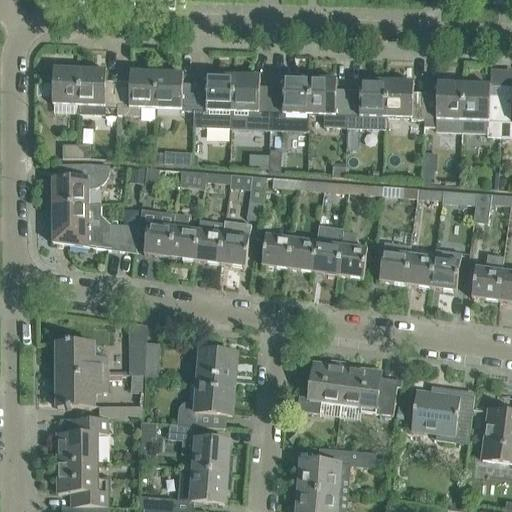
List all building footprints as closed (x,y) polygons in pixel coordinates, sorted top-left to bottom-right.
[(79,109),(81,73),(54,72),(53,108),(73,108),(79,109)] [(107,74),(81,73),(79,109),(79,117),(105,118),(105,111),(118,112),(119,84),(107,83),(107,74)] [(156,111),(157,75),(131,74),(131,84),(119,84),(118,112),(117,118),(141,119),(141,111),(156,111)] [(184,76),(157,75),(156,111),(181,112),(181,114),(194,114),(195,87),(183,86),(184,76)] [(233,124),(233,114),(235,78),(208,77),(207,87),(195,87),(194,114),(194,123),(233,124)] [(261,79),(235,78),(233,114),(249,114),(248,122),(271,124),(271,117),(273,89),(260,89),(261,79)] [(310,117),(311,81),(284,80),(284,90),(273,89),(271,117),(284,118),(284,116),(293,116),(293,124),(310,125),(310,117)] [(337,82),(311,81),(310,117),(325,117),(325,129),(347,129),(347,120),(348,92),(337,92),(337,82)] [(386,120),(387,84),(361,83),(361,93),(348,92),(347,120),(360,120),(360,119),(386,120)] [(414,85),(387,84),(386,120),(411,121),(411,122),(424,123),(425,95),(413,95),(414,85)] [(462,136),(464,87),(438,86),(438,96),(425,95),(424,123),(424,129),(437,129),(436,135),(462,136)] [(491,88),(464,87),(462,136),(488,136),(488,140),(500,140),(501,98),(490,98),(491,88)] [(511,98),(501,98),(500,140),(511,140),(511,98)] [(63,162),(90,162),(90,148),(63,148),(63,162)] [(269,173),(269,176),(281,177),(282,154),(270,154),(269,159),(269,173)] [(111,168),(92,168),(63,168),(63,181),(53,181),(53,206),(90,206),(90,192),(93,192),(97,191),(102,189),(104,187),(108,182),(110,176),(111,168)] [(346,170),(334,169),(333,180),(346,181),(346,170)] [(157,197),(159,182),(160,173),(148,172),(145,196),(157,197)] [(181,183),(182,174),(166,173),(166,182),(181,183)] [(206,185),(206,176),(190,175),(189,184),(206,185)] [(231,178),(216,177),(215,185),(231,187),(231,178)] [(243,187),(244,179),(232,178),(232,186),(243,187)] [(264,204),(266,181),(254,180),(252,194),(248,222),(261,224),(264,204)] [(300,192),(300,184),(284,182),(284,190),(300,192)] [(324,194),(325,185),(309,184),(308,192),(324,194)] [(349,196),(349,187),(334,186),(333,195),(349,196)] [(375,198),(376,189),(360,188),(359,197),(375,198)] [(401,200),(417,201),(418,192),(402,191),(401,200)] [(442,202),(443,194),(427,193),(426,201),(442,202)] [(477,205),(477,197),(459,195),(458,209),(476,210),(477,205)] [(510,210),(511,200),(477,197),(477,205),(476,210),(474,225),(489,227),(491,208),(510,210)] [(136,256),(139,236),(140,228),(111,228),(102,219),(102,206),(90,206),(53,206),(53,246),(89,251),(90,250),(136,256)] [(177,217),(175,230),(171,261),(183,262),(185,266),(191,267),(193,264),(195,264),(199,234),(188,232),(190,219),(177,217)] [(220,267),(224,237),(225,227),(201,224),(199,234),(195,264),(220,267)] [(171,261),(175,230),(149,227),(144,257),(171,261)] [(338,279),(344,234),(343,234),(341,248),(317,245),(313,276),(338,279)] [(364,283),(367,263),(368,252),(356,250),(358,236),(344,234),(338,279),(364,283)] [(220,267),(246,271),(250,240),(224,237),(220,267)] [(289,272),(293,242),(267,238),(262,269),(289,272)] [(313,276),(317,245),(293,242),(289,272),(313,276)] [(430,291),(457,295),(462,256),(435,253),(434,261),(430,291)] [(405,288),(409,257),(384,254),(380,285),(405,288)] [(430,291),(434,261),(409,257),(405,288),(430,291)] [(497,304),(502,274),(503,260),(487,258),(485,272),(476,271),(472,301),(497,304)] [(511,306),(511,275),(502,274),(497,304),(511,306)] [(58,365),(58,379),(108,378),(108,361),(94,361),(94,348),(94,346),(57,346),(57,352),(53,352),(53,365),(58,365)] [(145,378),(147,346),(128,346),(129,377),(145,378)] [(147,346),(145,378),(145,382),(158,383),(161,347),(147,346)] [(98,349),(94,348),(94,361),(108,361),(107,358),(106,355),(104,352),(101,350),(98,349)] [(193,354),(191,374),(190,385),(235,389),(238,357),(193,354)] [(297,414),(317,416),(319,404),(342,407),(347,372),(346,372),(345,366),(333,364),(331,370),(315,368),(314,375),(303,373),(297,414)] [(380,387),(381,380),(381,377),(347,372),(342,407),(362,409),(362,413),(394,417),(397,389),(380,387)] [(108,395),(108,381),(108,378),(58,379),(58,392),(53,391),(53,404),(58,404),(58,410),(67,410),(67,412),(97,412),(97,395),(108,395)] [(233,419),(235,389),(190,385),(189,405),(185,405),(182,407),(180,411),(179,413),(178,427),(226,431),(227,430),(222,429),(223,418),(233,419)] [(417,394),(414,414),(412,432),(438,435),(437,440),(469,445),(475,397),(474,397),(473,402),(461,400),(462,396),(443,393),(442,397),(417,394)] [(143,422),(144,409),(100,410),(100,422),(110,422),(143,422)] [(511,415),(489,413),(483,462),(511,466),(511,415)] [(98,438),(110,438),(110,422),(100,422),(72,423),(72,436),(58,437),(58,446),(59,446),(59,467),(98,466),(98,438)] [(142,425),(141,440),(177,441),(178,427),(142,425)] [(286,438),(294,447),(300,442),(292,433),(286,438)] [(196,443),(185,442),(183,458),(195,459),(194,473),(228,476),(228,474),(232,474),(234,460),(229,460),(231,445),(196,442),(196,443)] [(150,469),(152,449),(141,449),(140,469),(150,469)] [(377,456),(347,454),(327,452),(326,466),(301,464),(299,494),(339,497),(341,481),(350,482),(351,468),(375,470),(377,456)] [(99,483),(98,466),(59,467),(59,487),(58,487),(58,497),(81,496),(81,509),(111,509),(111,483),(99,483)] [(228,476),(194,473),(181,472),(179,503),(192,504),(195,504),(225,507),(227,492),(231,493),(232,478),(228,478),(228,476)] [(338,511),(339,497),(299,494),(297,511),(347,511),(338,511)] [(138,500),(137,511),(173,511),(174,503),(138,500)] [(174,503),(173,511),(194,511),(195,504),(192,504),(179,503),(174,503)]
